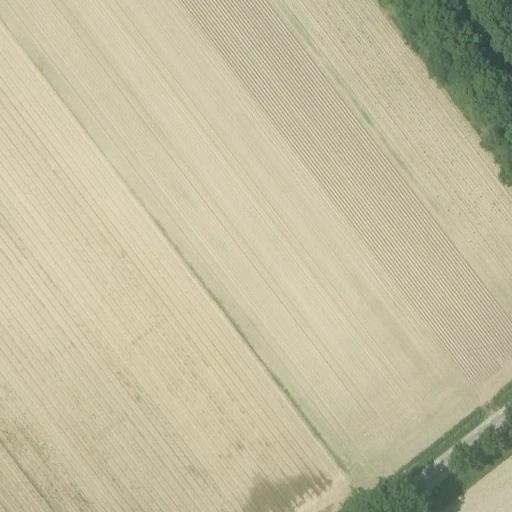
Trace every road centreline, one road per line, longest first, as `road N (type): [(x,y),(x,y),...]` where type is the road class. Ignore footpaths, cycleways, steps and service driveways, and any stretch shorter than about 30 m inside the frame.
road 1 (unclassified): [(385,511),(511,413)]
road 2 (track): [(511,122),(417,0)]
